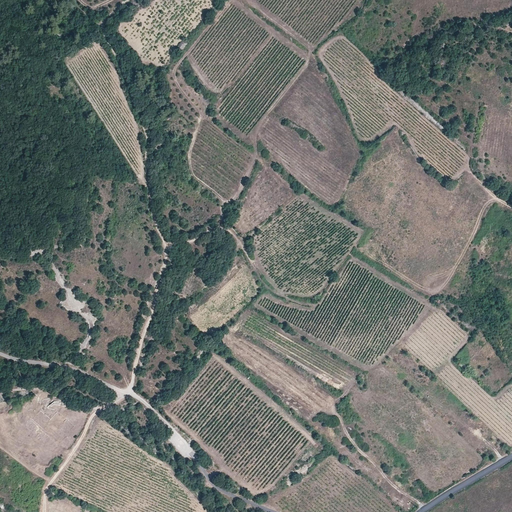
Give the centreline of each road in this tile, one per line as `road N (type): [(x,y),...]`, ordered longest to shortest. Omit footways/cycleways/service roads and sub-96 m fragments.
road 1 (track): [(126,391),(165,244),(146,189),(144,134),(99,26),(140,0)]
road 2 (track): [(283,511),(222,492),(173,429),(126,391)]
road 3 (track): [(165,244),(227,228),(281,296)]
road 4 (track): [(126,391),(74,367),(0,352)]
